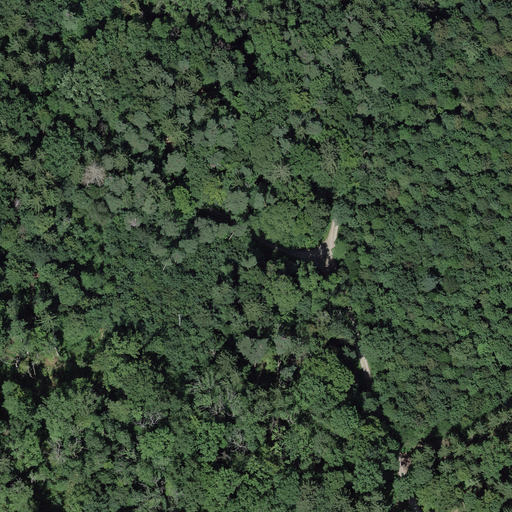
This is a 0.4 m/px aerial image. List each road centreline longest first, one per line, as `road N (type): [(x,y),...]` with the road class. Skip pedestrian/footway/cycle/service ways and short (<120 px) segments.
road 1 (track): [(440,0),(340,203),(327,259),(269,247),(0,82)]
road 2 (track): [(418,511),(327,259)]
